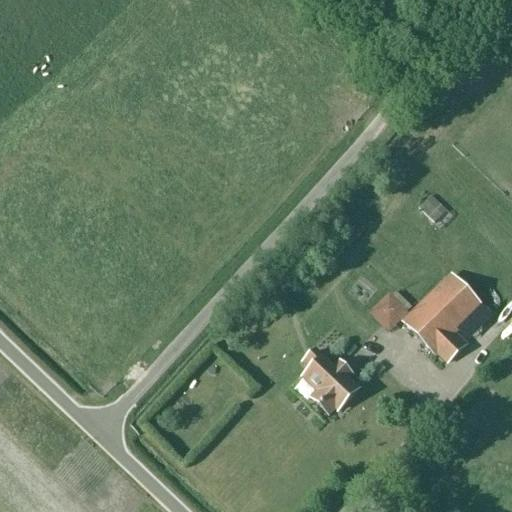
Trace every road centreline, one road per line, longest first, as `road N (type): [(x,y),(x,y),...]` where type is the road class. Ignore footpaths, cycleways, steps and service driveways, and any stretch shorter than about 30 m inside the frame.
road 1 (unclassified): [(463,0),(370,135),(96,433)]
road 2 (unclassified): [(96,433),(0,342)]
